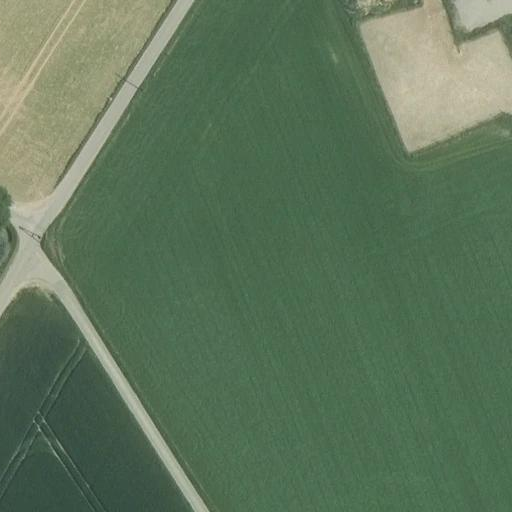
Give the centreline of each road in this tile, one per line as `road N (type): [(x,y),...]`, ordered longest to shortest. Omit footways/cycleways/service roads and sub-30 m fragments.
road 1 (unclassified): [(202,511),(30,239)]
road 2 (unclassified): [(181,0),(30,239)]
